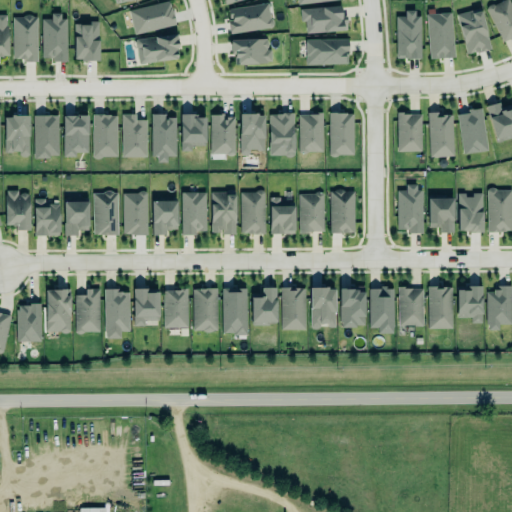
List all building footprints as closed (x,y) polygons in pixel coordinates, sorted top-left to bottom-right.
[(154,0),(124,7),(131,36),(150,31),(152,29),(174,23),(167,0),(154,0)] [(511,38),(511,6),(509,0),(502,0),(486,8),(502,43),(511,38)] [(227,8),(266,2),(268,14),(269,15),(270,26),(229,34),(227,20),(230,19),(231,11),(227,12),(227,8)] [(298,8),(299,19),(305,19),(306,31),(322,30),(323,27),(342,26),(340,2),(320,3),(320,6),(298,8)] [(455,15),(466,55),(490,49),(479,8),(455,15)] [(419,58),(419,11),(404,11),(404,17),(395,17),(396,59),(419,58)] [(439,11),(439,12),(425,13),(429,58),(453,56),(447,11),(439,11)] [(25,13),(22,15),(11,15),(11,59),(18,59),(20,56),(24,56),(23,62),(36,62),(37,16),(32,16),(29,14),(25,13)] [(65,13),(50,14),(50,19),(41,19),(42,59),(53,59),(53,62),(66,62),(65,13)] [(98,61),(99,24),(73,23),(73,61),(98,61)] [(141,63),(178,60),(176,35),(134,39),(135,49),(140,49),(141,63)] [(228,39),(228,43),(227,43),(228,49),(229,49),(229,53),(232,53),(232,56),(235,56),(235,63),(263,61),(263,60),(268,60),(268,49),(264,49),(263,48),(265,46),(265,40),(264,40),(264,38),(228,39)] [(303,39),(345,38),(346,52),(345,52),(345,62),(304,63),(303,39)] [(485,106),(494,142),(511,137),(511,108),(511,105),(500,108),(499,103),(485,106)] [(466,108),(476,107),(485,150),(476,152),(475,151),(461,154),(455,114),(462,111),(467,111),(466,108)] [(3,114),(10,114),(11,111),(20,109),(27,111),(27,133),(27,154),(26,155),(23,156),(20,156),(18,153),(17,148),(10,147),(10,150),(3,150),(3,114)] [(308,113),(297,113),(296,153),(303,153),(303,150),(321,150),(322,111),(317,111),(308,113)] [(394,111),(394,151),(419,151),(419,113),(402,113),(402,111),(394,111)] [(149,112),(162,112),(162,120),(165,120),(165,117),(174,117),(173,156),(165,156),(165,163),(154,162),(154,155),(149,155),(149,112)] [(207,114),(216,114),(216,113),(221,112),(221,116),(232,116),(232,153),(230,154),(227,155),(225,155),(223,153),(208,153),(207,114)] [(266,112),(267,155),(284,154),(284,157),(292,157),(292,128),(287,128),(287,112),(266,112)] [(327,112),(327,153),(329,155),(332,156),(336,154),(352,154),(351,112),(327,112)] [(90,113),(91,155),(94,157),(98,157),(101,155),(115,155),(115,114),(109,114),(109,113),(90,113)] [(452,113),(427,114),(428,157),(453,156),(452,113)] [(146,120),(135,120),(135,114),(121,115),(122,157),(146,157),(146,120)] [(240,114),(239,155),(248,155),(248,151),(263,151),(264,115),(240,114)] [(33,157),(57,158),(58,116),(33,115),(33,157)] [(190,146),(205,146),(205,115),(179,116),(180,151),(190,151),(190,146)] [(62,157),(75,157),(75,153),(88,153),(87,116),(62,116),(62,157)] [(394,190),(395,230),(406,229),(406,232),(420,232),(419,191),(414,191),(414,183),(402,184),(402,189),(394,190)] [(484,189),(486,187),(489,186),(492,187),(494,189),(509,189),(510,230),(502,230),(502,231),(485,231),(484,189)] [(327,190),(331,190),(334,188),(336,188),(339,188),(342,190),(351,190),(351,231),(327,232),(327,190)] [(4,189),(15,189),(15,193),(17,193),(18,193),(20,192),(22,192),(24,193),(25,193),(26,193),(27,229),(13,230),(13,225),(9,225),(9,224),(3,224),(2,194),(4,194),(4,189)] [(121,192),(121,234),(128,234),(129,232),(144,232),(145,191),(142,189),(140,190),(137,192),(121,192)] [(237,191),(238,232),(245,232),(245,233),(262,233),(262,191),(260,189),(257,189),(254,190),(252,191),(237,191)] [(298,192),(313,192),(313,189),(320,189),(320,228),(306,228),(306,233),(298,233),(298,192)] [(91,192),(91,234),(115,234),(115,192),(111,192),(109,190),(106,190),(103,190),(101,192),(91,192)] [(181,234),(206,233),(205,192),(180,193),(181,234)] [(210,193),(210,234),(235,234),(234,192),(210,193)] [(481,232),(482,194),(469,194),(469,195),(457,195),(457,232),(481,232)] [(31,235),(31,207),(32,206),(32,198),(42,197),(42,206),(47,206),(47,203),(57,202),(57,231),(57,232),(57,234),(31,235)] [(269,234),(294,234),(293,205),(280,205),(279,197),(268,197),(269,234)] [(426,198),(450,198),(450,232),(436,232),(436,226),(426,227),(426,198)] [(61,200),(61,235),(75,235),(75,229),(86,229),(86,200),(61,200)] [(149,200),(149,234),(164,234),(164,230),(168,230),(169,228),(174,228),(174,200),(149,200)] [(484,290),(484,324),(488,324),(488,329),(494,329),(494,322),(508,322),(508,284),(497,284),(496,287),(491,287),(491,290),(484,290)] [(424,285),(449,286),(449,328),(425,327),(424,285)] [(190,288),(190,330),(202,329),(204,331),(206,332),(209,330),(210,328),(215,328),(215,288),(210,286),(206,286),(201,286),(190,288)] [(307,287),(322,287),(322,286),(325,286),(325,288),(332,288),(332,290),(331,290),(332,326),(325,326),(325,322),(317,322),(317,326),(315,327),(313,328),(310,327),(308,326),(307,287)] [(366,288),(366,327),(375,327),(375,333),(390,333),(390,328),(391,326),(391,288),(382,288),(384,286),(378,286),(378,288),(366,288)] [(131,325),(130,288),(145,287),(145,292),(156,292),(157,319),(142,319),(142,324),(131,325)] [(160,289),(160,326),(185,326),(185,287),(178,287),(178,289),(160,289)] [(219,287),(219,331),(231,332),(231,334),(244,334),(244,287),(219,287)] [(259,287),(273,287),(274,322),(266,322),(266,324),(251,325),(249,323),(248,297),(257,297),(257,296),(259,295),(259,287)] [(336,287),(336,321),(339,321),(339,326),(353,326),(353,324),(361,324),(361,292),(355,292),(355,289),(350,289),(350,288),(341,288),(341,287),(336,287)] [(481,324),(481,288),(456,287),(456,318),(469,318),(469,323),(481,324)] [(43,289),(68,288),(67,330),(65,332),(62,332),(59,332),(57,330),(43,330),(43,289)] [(72,294),(72,331),(75,333),(77,333),(80,332),(82,331),(97,331),(98,288),(83,288),(83,294),(72,294)] [(304,330),(304,288),(280,288),(279,330),(304,330)] [(397,326),(422,326),(422,288),(397,288),(397,326)] [(128,332),(128,291),(103,291),(103,338),(120,338),(120,332),(128,332)] [(16,304),(16,309),(14,309),(14,341),(38,341),(38,302),(27,302),(27,304),(16,304)] [(0,310),(0,354),(9,313),(0,310)]
